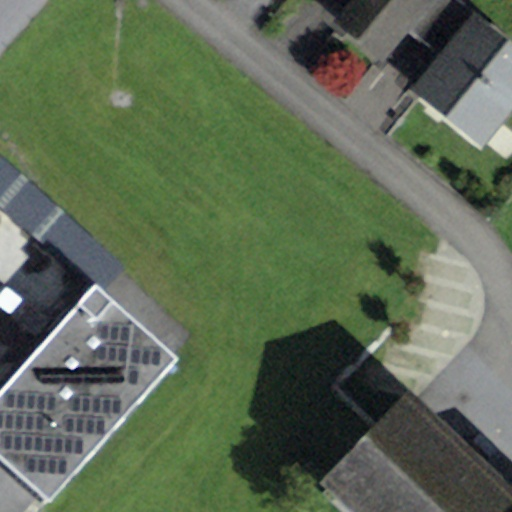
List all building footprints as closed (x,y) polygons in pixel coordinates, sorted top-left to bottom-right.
[(330,0),(349,15),(361,0),(330,0)] [(382,56),(405,29),(427,0),(361,0),(349,15),(342,24),(382,56)] [(511,59),(477,30),(483,24),(453,0),(427,0),(405,29),(446,64),(423,91),(479,137),(511,97),(511,59)] [(0,394),(64,323),(29,292),(52,267),(53,257),(50,251),(0,206),(0,394)] [(64,323),(94,290),(50,251),(53,257),(52,267),(29,292),(64,323)] [(64,323),(0,394),(0,460),(49,504),(177,362),(95,289),(94,290),(64,323)] [(511,511),(511,503),(465,458),(409,404),(331,485),(333,487),(359,511),(511,511)] [(336,511),(359,511),(333,487),(323,498),(336,511)]
